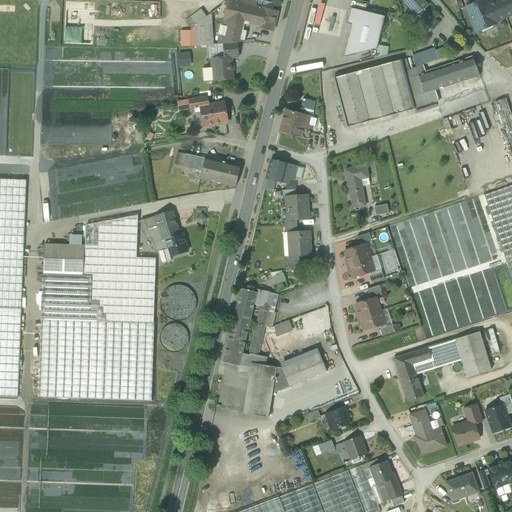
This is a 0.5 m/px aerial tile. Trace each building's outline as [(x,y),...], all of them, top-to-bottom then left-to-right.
[(236,0),(236,2),(230,1),(225,20),(247,25),(248,26),(256,28),(261,8),(256,6),(257,0),(236,0)] [(261,8),(272,11),(274,4),(258,0),(257,0),(256,6),(261,8)] [(428,6),(422,0),(407,0),(404,3),(410,10),(416,17),(424,10),(428,6)] [(484,0),(483,0),(466,8),(472,21),(470,22),(475,33),(495,24),(494,22),(487,6),(484,0)] [(511,4),(510,0),(500,0),(498,1),(505,18),(511,14),(511,4)] [(505,18),(498,1),(487,6),(494,22),(505,18)] [(307,22),(308,22),(306,33),(317,35),(322,6),(310,4),(307,22)] [(272,11),(261,8),(256,28),(273,32),(278,12),(272,11)] [(384,18),(350,9),(347,23),(352,25),(344,57),(376,50),(384,18)] [(205,18),(200,10),(185,22),(190,29),(190,30),(195,27),(197,47),(213,45),(209,15),(205,18)] [(416,17),(410,10),(398,21),(406,29),(412,24),(420,33),(420,32),(424,37),(438,25),(424,10),(416,17)] [(245,32),(247,25),(225,20),(224,20),(218,45),(219,45),(237,43),(244,43),(246,32),(245,32)] [(190,32),(180,32),(181,47),(197,47),(195,27),(190,30),(190,29),(190,32)] [(219,45),(216,45),(217,59),(230,58),(231,58),(238,58),(237,43),(219,45)] [(434,48),(413,56),(416,68),(423,66),(438,60),(434,48)] [(190,66),(189,52),(176,52),(177,67),(190,66)] [(472,57),(456,63),(463,81),(479,76),(472,57)] [(217,59),(212,59),(212,68),(213,81),(232,80),(231,58),(230,58),(217,59)] [(400,61),(333,79),(346,128),(413,110),(415,110),(415,109),(438,102),(434,91),(435,91),(435,90),(463,81),(456,63),(426,73),(423,66),(416,68),(409,70),(406,59),(400,61)] [(203,82),(213,81),(212,68),(202,69),(203,82)] [(207,98),(189,101),(191,108),(191,110),(200,108),(200,107),(208,106),(207,98)] [(314,102),(303,99),(299,114),(313,118),(314,102)] [(510,114),(505,99),(494,103),(511,155),(511,117),(511,114),(510,114)] [(191,108),(189,101),(177,103),(179,111),(191,108)] [(208,106),(200,107),(200,108),(201,117),(205,120),(206,127),(227,123),(225,109),(222,107),(221,104),(208,106)] [(313,118),(299,114),(285,110),(279,132),(307,139),(311,126),(314,127),(316,120),(312,119),(313,118)] [(185,156),(177,154),(174,164),(183,166),(185,156)] [(205,159),(186,154),(185,156),(183,166),(182,167),(202,172),(205,159)] [(240,167),(205,159),(202,172),(200,179),(235,188),(240,167)] [(297,167),(271,161),(266,179),(267,179),(273,181),(282,183),(287,184),(289,179),(294,181),(297,167)] [(366,166),(345,170),(353,209),(365,207),(360,180),(368,178),(366,166)] [(26,181),(0,179),(0,397),(17,398),(26,181)] [(273,181),(267,179),(264,190),(271,191),(273,181)] [(511,185),(484,196),(504,257),(511,254),(511,185)] [(296,196),(285,197),(286,207),(287,207),(287,220),(287,221),(296,220),(308,220),(308,219),(307,205),(307,195),(296,196)] [(386,205),(374,207),(375,216),(388,214),(386,205)] [(170,257),(187,252),(182,234),(174,237),(172,231),(176,231),(177,229),(174,221),(170,223),(167,214),(168,214),(167,213),(155,217),(162,241),(165,240),(168,249),(170,257)] [(85,247),(84,246),(82,276),(91,277),(90,302),(98,303),(98,309),(102,309),(102,316),(105,316),(104,323),(153,324),(155,259),(136,258),(138,216),(85,226),(85,247)] [(158,252),(168,249),(165,240),(162,241),(155,217),(140,221),(145,240),(150,238),(155,253),(158,252)] [(297,233),(288,233),(289,257),(299,257),(311,256),(309,232),(297,233)] [(369,234),(356,238),(358,244),(371,240),(369,234)] [(70,237),(70,246),(81,246),(81,238),(70,237)] [(70,246),(44,245),(42,275),(82,276),(84,246),(81,246),(70,246)] [(365,245),(344,252),(347,262),(346,262),(348,269),(349,268),(353,278),(374,272),(365,245)] [(168,249),(158,252),(162,263),(171,261),(170,257),(168,249)] [(299,257),(289,257),(286,257),(287,264),(289,269),(301,265),(299,260),(299,257)] [(381,272),(369,276),(371,282),(383,278),(381,272)] [(283,274),(271,278),(273,284),(285,280),(283,274)] [(82,276),(42,275),(42,301),(90,303),(90,302),(91,277),(82,276)] [(190,316),(196,304),(190,291),(178,286),(165,291),(159,303),(165,316),(177,322),(190,316)] [(379,286),(367,290),(369,297),(382,293),(379,286)] [(256,293),(240,289),(236,308),(252,312),(254,305),(256,293)] [(269,293),(259,291),(259,293),(256,293),(254,305),(260,306),(259,310),(268,312),(273,313),(275,307),(266,305),(269,293)] [(278,296),(269,293),(266,305),(275,307),(278,296)] [(376,298),(355,305),(358,315),(357,316),(359,322),(360,322),(363,332),(384,325),(376,298)] [(90,303),(42,301),(41,320),(104,323),(105,316),(102,316),(102,309),(98,309),(98,303),(90,302),(90,303)] [(252,312),(236,308),(232,326),(248,329),(252,312)] [(268,312),(259,310),(256,324),(265,327),(268,312)] [(104,323),(41,320),(38,398),(151,401),(154,324),(153,324),(104,323)] [(288,322),(277,326),(273,327),(276,336),(280,335),(292,331),(288,322)] [(184,348),(188,338),(184,328),(174,323),(163,328),(159,338),(164,349),(174,353),(184,348)] [(265,327),(256,324),(252,339),(261,342),(265,327)] [(392,325),(379,329),(382,337),(394,333),(392,325)] [(248,329),(232,326),(227,344),(243,347),(248,329)] [(454,340),(427,348),(434,368),(461,360),(466,378),(491,371),(479,333),(454,340)] [(261,342),(252,339),(249,354),(251,355),(258,356),(261,342)] [(227,344),(222,363),(239,367),(239,366),(242,354),(243,347),(227,344)] [(427,348),(409,354),(415,374),(434,368),(427,348)] [(250,356),(242,354),(239,366),(247,368),(250,356)] [(319,354),(282,369),(289,387),(326,372),(319,354)] [(409,354),(393,359),(400,379),(415,374),(409,354)] [(258,356),(251,355),(250,356),(247,368),(250,368),(251,364),(264,366),(266,358),(258,356)] [(264,366),(251,364),(250,368),(249,374),(243,414),(268,418),(272,394),(276,368),(264,366)] [(247,368),(239,366),(239,367),(238,371),(249,374),(250,368),(247,368)] [(282,368),(276,368),(272,394),(289,387),(282,369),(282,368)] [(415,374),(400,379),(408,402),(423,397),(415,374)] [(511,378),(511,376),(503,379),(506,388),(511,385),(511,378)] [(476,405),(463,410),(467,423),(472,421),(474,425),(482,422),(476,405)] [(484,411),(492,434),(511,428),(503,405),(484,411)] [(345,408),(325,415),(332,432),(349,425),(346,416),(348,415),(345,408)] [(317,411),(305,415),(308,422),(320,417),(317,411)] [(424,411),(410,416),(413,424),(427,419),(424,411)] [(427,419),(413,424),(418,441),(416,442),(420,455),(445,447),(443,441),(444,440),(443,436),(441,435),(439,429),(431,432),(427,419)] [(467,423),(452,428),(458,446),(472,441),(471,438),(478,436),(474,425),(472,421),(467,423)] [(359,436),(344,442),(351,460),(366,455),(359,436)] [(331,440),(318,445),(321,454),(334,449),(331,440)] [(511,466),(510,461),(488,469),(488,470),(484,471),(486,475),(490,474),(495,489),(502,487),(505,494),(511,492),(510,490),(511,489),(511,466)] [(386,462),(370,468),(377,486),(384,483),(395,479),(392,473),(391,474),(386,462)] [(362,466),(348,471),(364,511),(379,511),(377,505),(363,470),(362,466)] [(364,470),(363,470),(377,505),(390,500),(384,483),(377,486),(370,468),(364,470)] [(484,470),(478,473),(483,487),(489,485),(486,475),(484,471),(484,470)] [(363,511),(347,471),(312,485),(322,511),(363,511)] [(472,474),(445,483),(451,502),(467,496),(466,493),(477,489),(472,474)] [(395,479),(384,483),(390,500),(401,496),(395,479)] [(322,511),(312,485),(278,498),(283,511),(322,511)] [(485,493),(478,495),(482,506),(489,504),(485,493)] [(401,496),(390,500),(393,507),(404,503),(401,496)] [(283,511),(278,498),(240,511),(283,511)]
